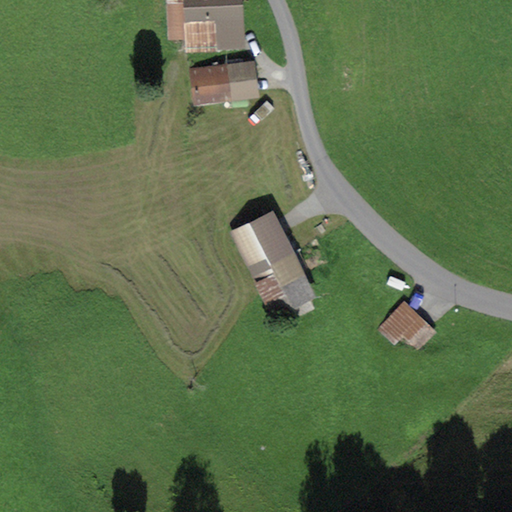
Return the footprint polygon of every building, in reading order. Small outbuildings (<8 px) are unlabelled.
[(168,0),(170,37),(188,36),(188,27),(185,0),(168,0)] [(185,0),(188,27),(234,24),(232,0),(185,0)] [(240,43),(239,24),(234,24),(188,27),(188,36),(189,47),(240,43)] [(191,71),(195,101),(230,97),(226,67),(191,71)] [(236,234),(275,312),(305,296),(266,219),(236,234)] [(403,333),(417,347),(431,332),(403,305),(380,330),(394,343),(403,333)]
